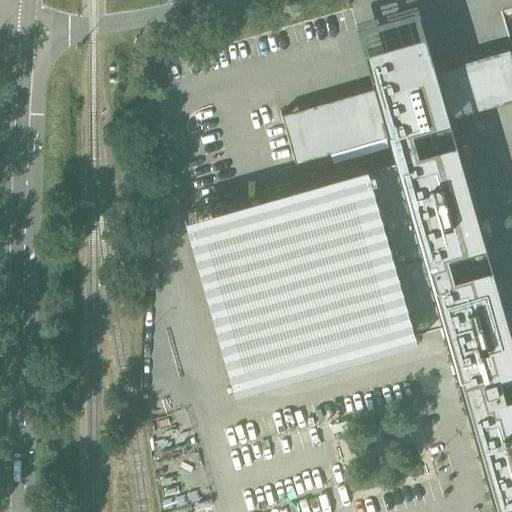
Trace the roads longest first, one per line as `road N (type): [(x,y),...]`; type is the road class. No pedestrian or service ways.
road 1 (secondary): [(18,511),(27,22)]
road 2 (unknown): [(432,511),(455,480),(458,448),(421,361),(199,413)]
road 3 (unclassified): [(27,22),(93,27),(214,0)]
